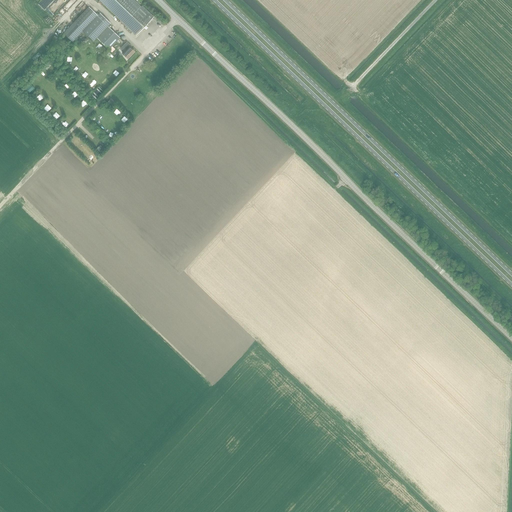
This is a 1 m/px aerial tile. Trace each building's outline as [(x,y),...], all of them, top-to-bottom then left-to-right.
[(99,0),(136,35),(153,17),(142,6),(141,7),(133,0),(99,0)] [(88,7),(64,33),(72,42),(82,31),(97,16),(88,7)] [(97,16),(82,31),(93,41),(97,38),(109,49),(120,37),(108,26),(110,23),(100,13),(97,16)] [(125,43),(121,48),(124,52),(123,54),(128,59),(134,51),(129,46),(129,47),(125,43)] [(91,94),(96,98),(103,91),(98,87),(91,94)]
